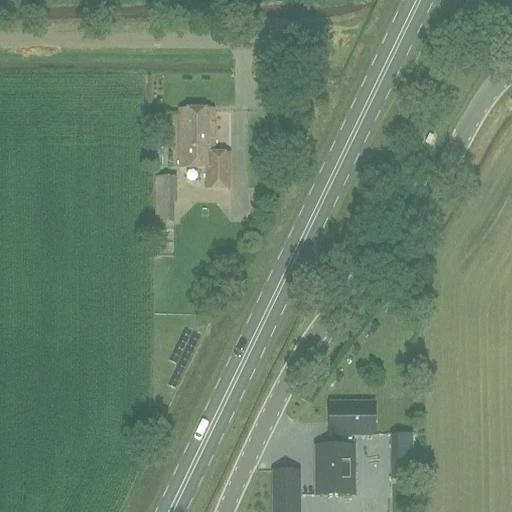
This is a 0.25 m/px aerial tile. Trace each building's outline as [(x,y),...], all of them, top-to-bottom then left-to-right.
[(214,147),(214,111),(180,111),(180,168),(206,168),(206,189),(230,189),(230,155),(214,155),(214,147)] [(331,404),(331,437),(333,437),(333,448),(354,448),(354,437),(373,437),(373,405),(331,404)] [(414,447),(414,435),(392,435),(392,447),(393,479),(414,479),(414,447)] [(354,448),(333,448),(319,448),(319,469),(316,469),(316,496),(354,496),(354,449),(354,448)] [(273,496),(272,511),(297,511),(298,496),(273,496)]
